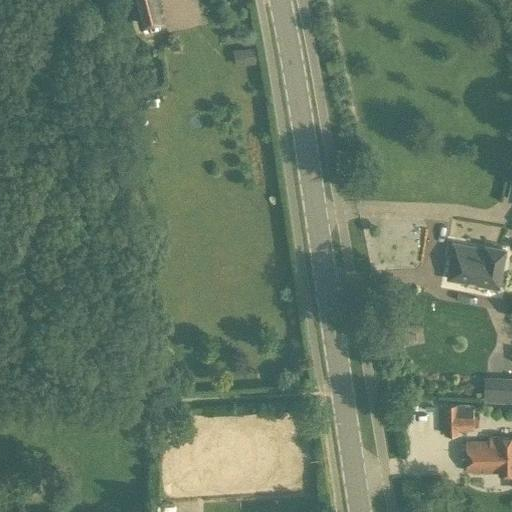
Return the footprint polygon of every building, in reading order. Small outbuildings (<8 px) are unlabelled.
[(165,20),(159,0),(131,0),(138,27),(165,20)] [(504,249),(483,245),(482,249),(452,243),(445,278),(496,288),(504,249)] [(406,343),(422,342),(422,325),(406,325),(406,343)] [(511,402),(511,376),(487,376),(482,376),(481,401),(511,402)] [(470,404),(442,405),(442,434),(456,433),(456,429),(472,429),(470,404)] [(463,441),(464,471),(496,470),(496,473),(511,473),(511,436),(487,437),(487,441),(463,441)]
